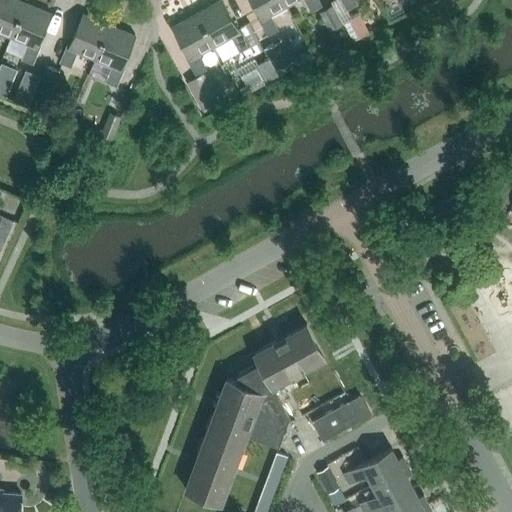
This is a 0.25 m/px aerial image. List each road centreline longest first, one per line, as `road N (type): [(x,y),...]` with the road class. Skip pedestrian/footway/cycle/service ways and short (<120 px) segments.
road 1 (residential): [(509,511),(338,207)]
road 2 (residential): [(65,353),(169,305),(338,207)]
road 3 (residential): [(338,207),(511,115)]
road 4 (residential): [(90,511),(65,353)]
